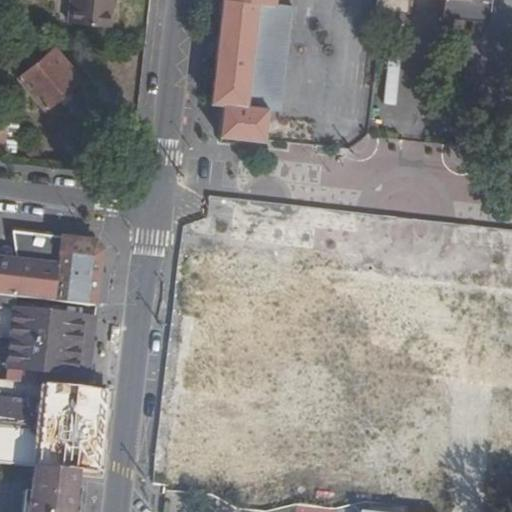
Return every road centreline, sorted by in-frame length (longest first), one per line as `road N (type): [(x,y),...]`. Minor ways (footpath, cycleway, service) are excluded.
road 1 (residential): [(119,511),(159,201)]
road 2 (residential): [(478,511),(511,252)]
road 3 (residential): [(159,201),(181,0)]
road 4 (residential): [(0,187),(159,201)]
